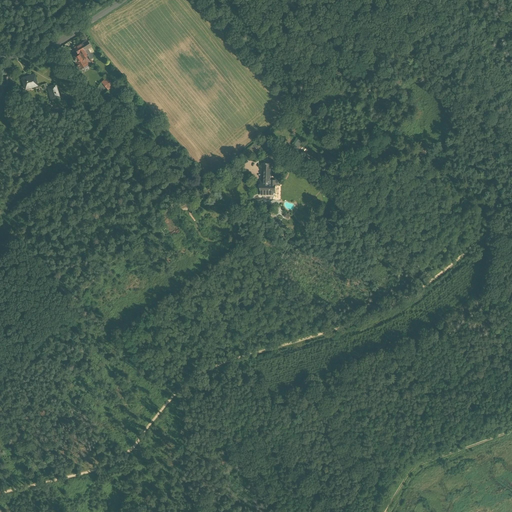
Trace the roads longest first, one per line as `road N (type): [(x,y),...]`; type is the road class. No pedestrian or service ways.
road 1 (track): [(511,218),(378,322),(230,363),(172,397)]
road 2 (residential): [(178,202),(116,140),(48,45)]
road 3 (track): [(137,438),(101,467),(0,491)]
